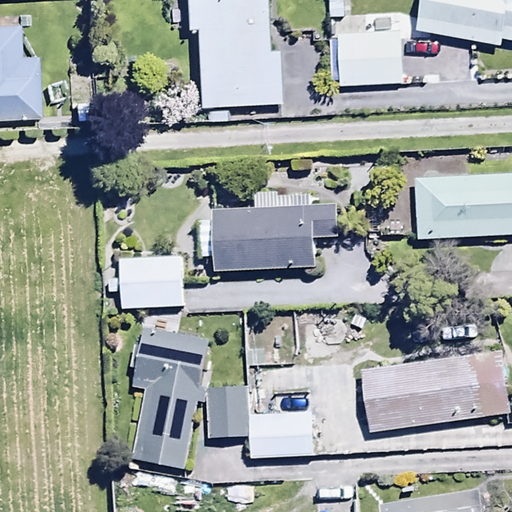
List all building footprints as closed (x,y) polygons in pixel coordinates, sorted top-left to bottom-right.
[(266,0),(180,0),(182,36),(192,35),(194,111),(282,109),(280,53),(268,53),(266,0)] [(511,0),(419,0),(413,32),(499,48),(500,43),(511,45),(511,0)] [(335,32),(337,90),(403,88),(401,30),(335,32)] [(0,125),(36,124),(34,63),(20,64),(19,32),(0,32),(0,125)] [(511,178),(413,185),(417,248),(511,241),(511,178)] [(310,211),(310,195),(248,198),(249,214),(210,216),(213,278),(311,273),(310,243),(338,242),(337,210),(310,211)] [(182,262),(116,265),(118,315),(184,313),(182,262)] [(207,345),(143,332),(130,394),(142,396),(129,462),(181,473),(207,345)] [(501,356),(359,376),(368,438),(510,417),(501,356)] [(244,441),(249,440),(248,419),(247,391),(206,393),(207,442),(244,441)] [(249,440),(249,464),(312,461),(310,416),(248,419),(249,440)] [(480,511),(477,493),(378,509),(378,511),(480,511)]
